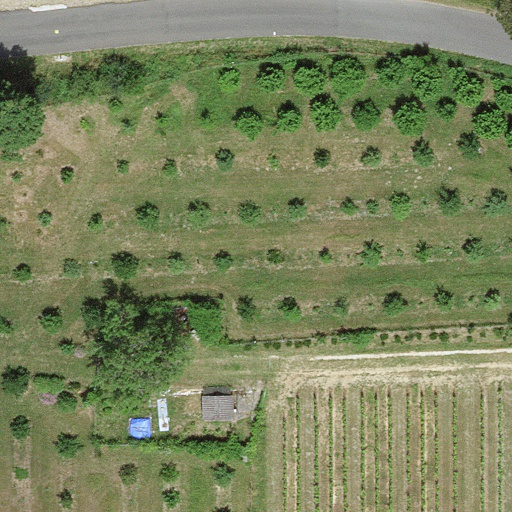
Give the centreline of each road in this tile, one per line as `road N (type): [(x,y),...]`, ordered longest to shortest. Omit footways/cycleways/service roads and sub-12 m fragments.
road 1 (tertiary): [(511,44),(371,15),(283,12),(0,36)]
road 2 (track): [(511,358),(201,367)]
